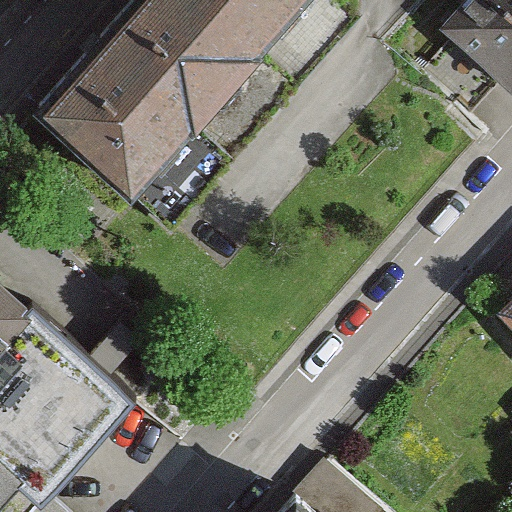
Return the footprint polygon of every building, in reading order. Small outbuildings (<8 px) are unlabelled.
[(163,0),(147,19),(241,103),(333,0),(163,0)] [(511,0),(475,0),(447,32),(511,90),(511,0)] [(149,206),(241,103),(147,19),(55,122),(149,206)] [(0,379),(49,324),(0,280),(0,379)] [(511,287),(500,299),(511,311),(511,287)] [(0,511),(21,511),(39,492),(0,457),(0,511)] [(320,511),(294,488),(273,511),(320,511)]
